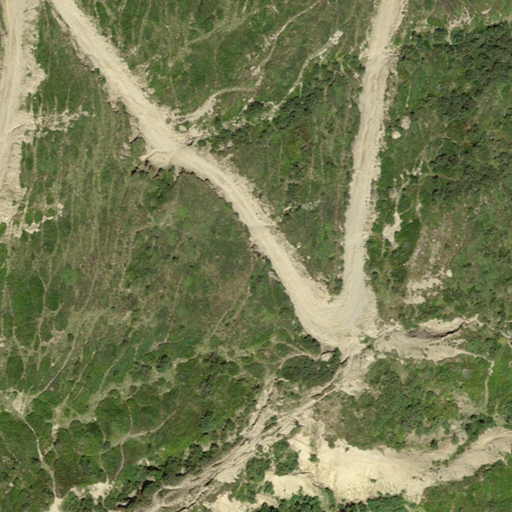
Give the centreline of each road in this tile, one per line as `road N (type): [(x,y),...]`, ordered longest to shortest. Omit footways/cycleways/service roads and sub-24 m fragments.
road 1 (track): [(59,0),(329,321),(381,0)]
road 2 (track): [(0,137),(30,0)]
